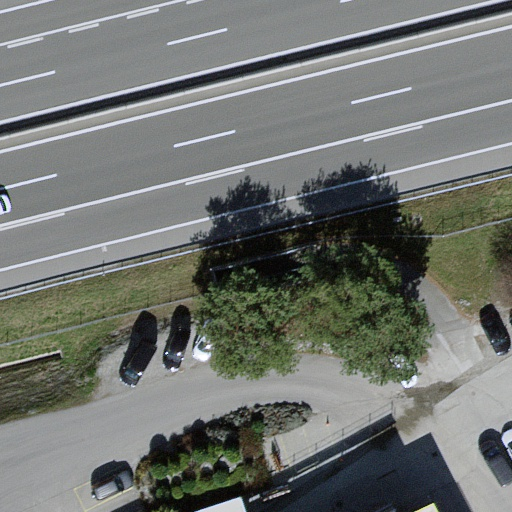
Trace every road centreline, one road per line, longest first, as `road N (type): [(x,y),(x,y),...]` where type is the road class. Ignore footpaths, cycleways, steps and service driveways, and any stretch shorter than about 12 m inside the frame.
road 1 (motorway): [(0,189),(511,65)]
road 2 (motorway): [(338,0),(0,82)]
